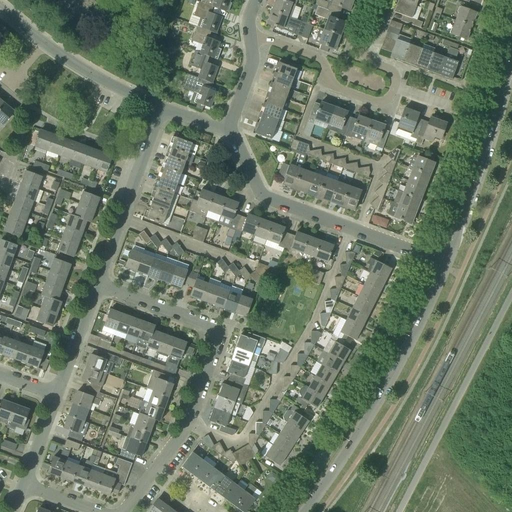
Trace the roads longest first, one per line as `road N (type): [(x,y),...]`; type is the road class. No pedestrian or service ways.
road 1 (secondary): [(434,253),(369,383),(282,511)]
road 2 (secondary): [(299,511),(381,390),(447,259)]
road 3 (residential): [(98,285),(212,328),(185,422),(157,465)]
road 4 (residential): [(256,37),(320,59),(330,87),(372,101),(393,74),(363,49),(380,0)]
road 5 (secondary): [(510,0),(482,115),(434,253)]
road 6 (residential): [(434,253),(258,192),(226,129)]
road 7 (secondary): [(447,259),(511,56)]
road 8 (residential): [(98,285),(162,105)]
road 9 (residential): [(162,105),(52,51),(0,8)]
